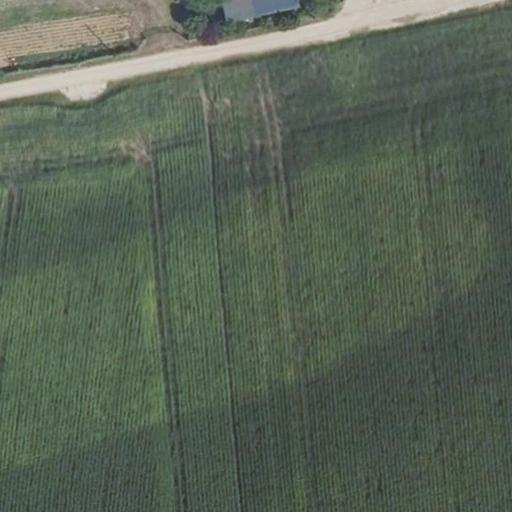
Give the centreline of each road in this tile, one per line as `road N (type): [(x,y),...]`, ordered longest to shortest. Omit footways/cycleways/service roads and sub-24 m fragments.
road 1 (track): [(218,49),(244,423),(279,441),(312,443),(511,395)]
road 2 (track): [(0,93),(458,0)]
